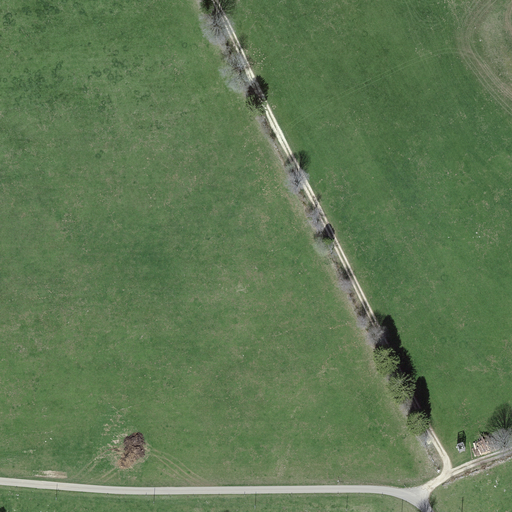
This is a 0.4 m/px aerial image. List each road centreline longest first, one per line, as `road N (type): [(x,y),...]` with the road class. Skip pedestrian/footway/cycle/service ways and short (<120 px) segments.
road 1 (track): [(415,498),(448,461),(214,0)]
road 2 (unclassified): [(430,511),(422,500),(380,487),(132,488),(0,478)]
